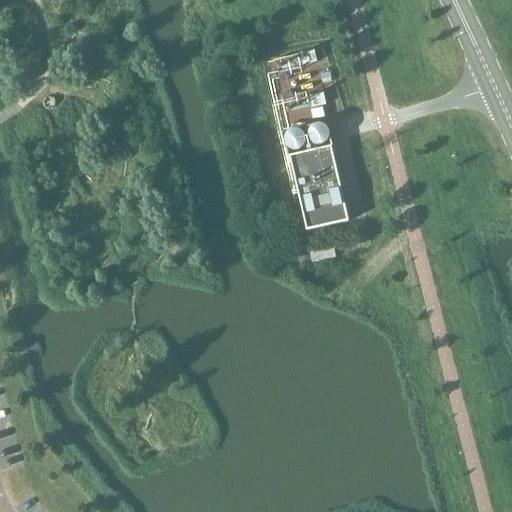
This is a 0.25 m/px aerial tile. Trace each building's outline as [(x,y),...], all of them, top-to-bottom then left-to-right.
[(309,77),(280,84),(283,96),(312,89),(309,77)] [(313,95),(284,102),(287,113),(316,106),(313,95)] [(317,110),(305,112),(307,121),(319,119),(317,110)] [(327,129),(325,128),(324,127),(322,126),(319,125),(318,126),(316,126),(315,126),(313,127),(312,128),(312,127),(298,130),(298,131),(296,131),(295,131),(292,131),(290,133),(288,134),(287,134),(286,136),(286,137),(285,138),(285,140),(285,142),(285,144),(285,145),(286,146),(287,148),(286,149),(288,158),(289,158),(307,233),(349,223),(331,148),(332,148),(330,138),(329,138),(329,137),(330,136),(329,134),(329,133),(328,131),(327,129)] [(334,248),(310,254),(312,264),(336,258),(334,248)]
